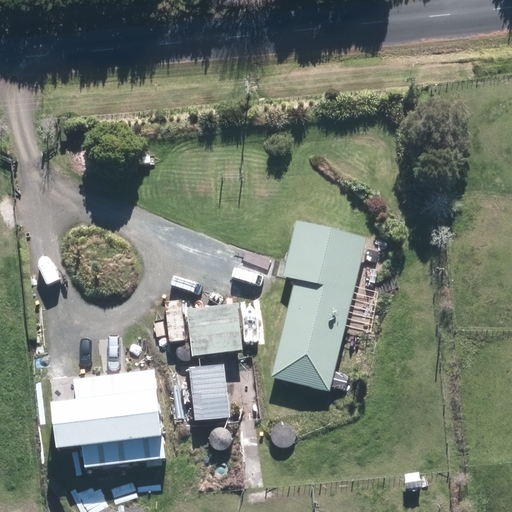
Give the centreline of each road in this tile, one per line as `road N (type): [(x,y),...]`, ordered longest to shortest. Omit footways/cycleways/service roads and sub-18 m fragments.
road 1 (unclassified): [(0,64),(511,8)]
road 2 (unknown): [(56,175),(58,257),(68,288),(102,301),(141,294),(189,272),(187,244)]
